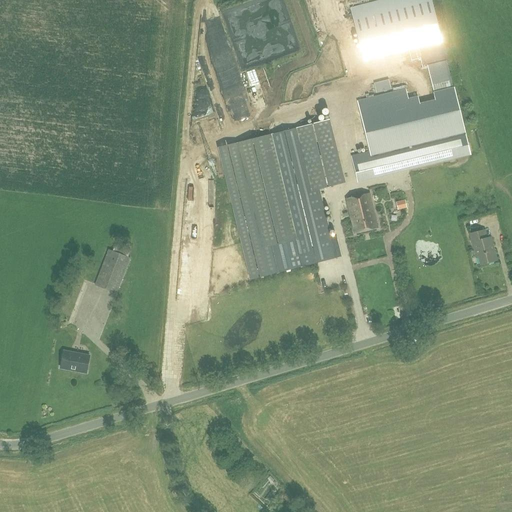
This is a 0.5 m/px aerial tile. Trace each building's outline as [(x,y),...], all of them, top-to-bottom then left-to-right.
[(386,0),(352,9),(365,60),(442,41),(432,0),(386,0)] [(376,80),(379,91),(393,87),(390,76),(376,80)] [(372,154),(353,159),(358,181),(469,155),(454,92),(435,96),(438,106),(420,110),(418,100),(409,103),(406,93),(360,104),(372,154)] [(244,99),(220,112),(223,118),(239,110),(243,117),(248,114),(245,108),(248,107),(244,99)] [(225,122),(229,128),(238,123),(235,117),(225,122)] [(337,258),(320,190),(344,183),(328,120),(297,128),(265,136),(218,147),(251,280),(297,268),(337,258)] [(370,193),(346,199),(355,235),(378,230),(370,193)] [(497,261),(491,238),(487,239),(485,231),(470,235),(476,258),(479,257),(481,265),(497,261)] [(130,259),(128,258),(131,250),(115,244),(112,252),(109,250),(95,285),(117,293),(130,259)] [(117,312),(114,311),(92,301),(85,318),(110,329),(117,312)] [(61,368),(87,373),(90,356),(64,351),(61,368)]
